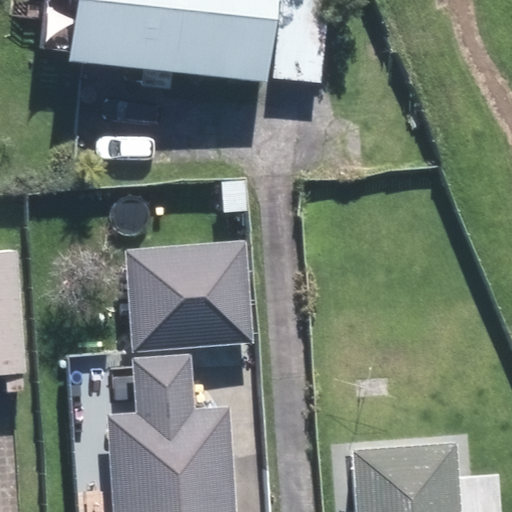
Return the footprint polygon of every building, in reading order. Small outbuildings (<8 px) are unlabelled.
[(69,0),(63,61),(260,83),(269,0),(69,0)] [(278,0),(269,78),(317,83),(326,0),(278,0)] [(243,242),(124,249),(130,348),(249,340),(243,242)] [(0,377),(24,376),(16,248),(0,249),(0,377)] [(511,368),(492,324),(448,344),(472,396),(511,378),(511,368)] [(232,511),(224,403),(190,406),(185,353),(128,358),(132,411),(102,414),(110,511),(232,511)] [(350,511),(455,511),(451,440),(346,447),(350,511)]
